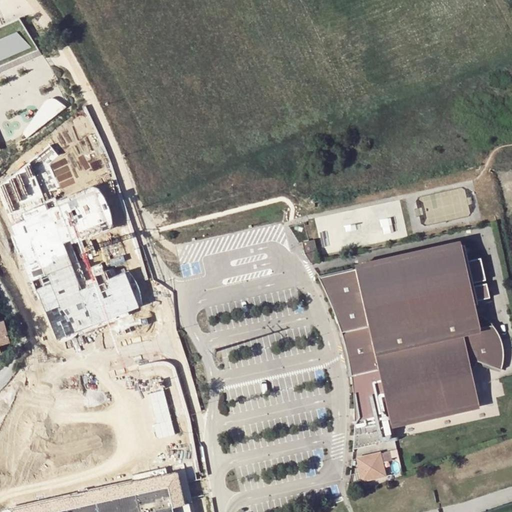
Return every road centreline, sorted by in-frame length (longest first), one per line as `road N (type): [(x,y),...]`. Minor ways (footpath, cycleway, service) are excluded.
road 1 (unclassified): [(220,511),(210,443),(195,420),(145,245)]
road 2 (track): [(145,245),(90,101),(26,0)]
road 3 (track): [(24,340),(72,346),(170,333)]
